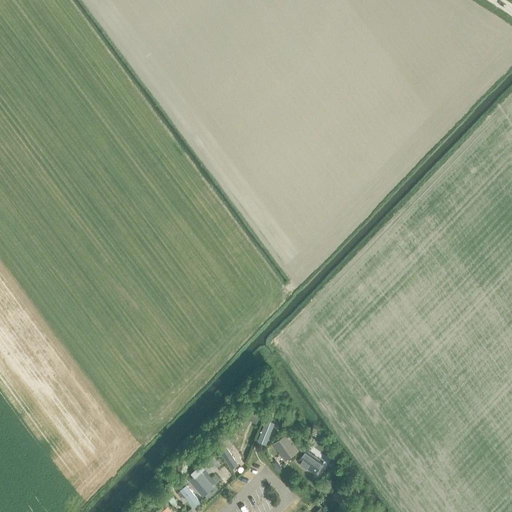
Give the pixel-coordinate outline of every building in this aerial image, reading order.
[(248,413),(258,418),(261,411),(250,407),(248,413)] [(275,419),(268,417),(262,433),(262,434),(268,436),(275,419)] [(233,433),(228,436),(232,442),(237,438),(233,433)] [(278,440),(273,444),(285,460),(290,456),(278,440)] [(240,463),(228,445),(220,450),(233,468),(240,463)] [(305,449),(296,461),(314,474),(323,462),(305,449)] [(339,456),(331,462),(335,467),(343,461),(339,456)] [(196,474),(189,480),(202,496),(213,486),(201,472),(210,463),(207,459),(193,472),(196,474)] [(275,460),(272,463),(277,470),(281,468),(275,460)] [(344,465),(340,469),(345,475),(350,470),(344,465)] [(352,479),(336,493),(341,499),(357,485),(352,479)] [(186,484),(179,489),(192,506),(199,501),(186,484)] [(343,507),(330,493),(325,497),(338,511),(343,507)] [(172,496),(168,500),(173,505),(177,502),(172,496)]
